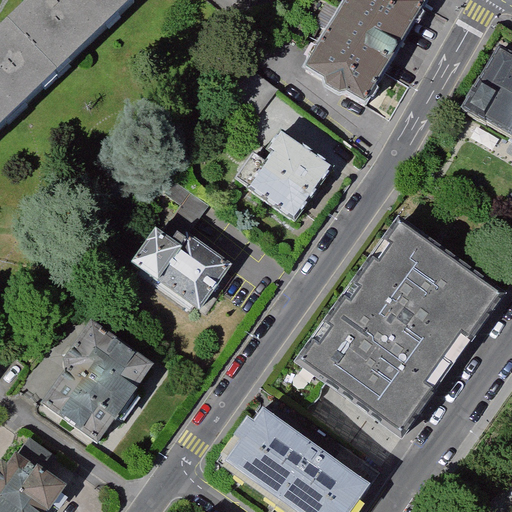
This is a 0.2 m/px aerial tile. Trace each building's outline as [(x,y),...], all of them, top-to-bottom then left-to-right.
[(36,0),(38,2),(13,25),(61,78),(140,3),(137,0),(36,0)] [(354,0),(309,74),(329,86),(330,93),(342,102),(350,100),(368,110),(423,13),(407,3),(406,0),(354,0)] [(0,135),(61,78),(13,25),(0,37),(0,135)] [(511,63),(499,56),(466,115),(511,140),(511,63)] [(339,167),(288,133),(277,150),(282,153),(274,165),(258,154),(239,182),(300,224),(339,167)] [(212,207),(178,182),(169,194),(183,205),(163,232),(177,242),(184,233),(190,238),(212,207)] [(314,347),(300,367),(404,441),(436,396),(428,390),(464,340),(471,345),(504,300),(401,226),(387,246),(391,248),(379,265),(375,262),(355,290),(359,293),(350,305),(346,303),(326,330),(331,333),(319,350),(314,347)] [(202,312),(233,270),(190,238),(184,233),(177,242),(163,232),(139,265),(202,312)] [(150,372),(93,332),(69,366),(71,375),(48,409),(97,445),(150,372)] [(353,511),(373,485),(265,408),(255,422),(249,417),(236,435),(242,440),(226,462),(297,511),(353,511)] [(60,462),(30,440),(12,465),(7,461),(0,470),(0,511),(50,511),(53,509),(56,510),(74,485),(54,471),(60,462)]
